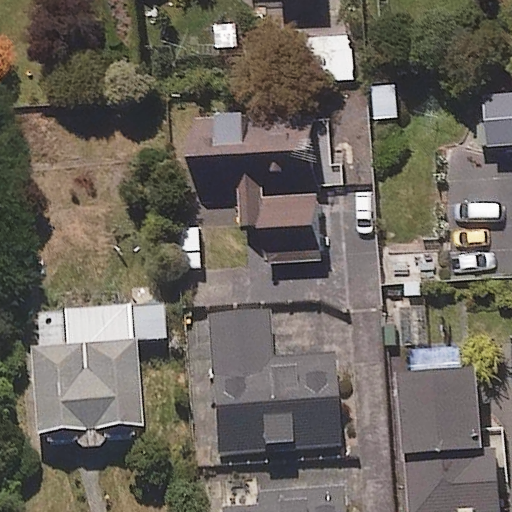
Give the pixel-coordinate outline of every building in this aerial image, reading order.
[(479,0),(450,0),(451,9),(480,7),(479,0)] [(362,35),(321,37),(323,72),(363,70),(362,35)] [(511,99),(492,101),(495,151),(511,149),(511,99)] [(345,309),(341,198),(318,199),(315,107),(186,111),(189,211),(241,209),(243,273),(192,275),(193,314),(322,310),(345,309)] [(432,344),(429,304),(403,306),(405,346),(432,344)] [(30,355),(33,408),(15,409),(18,447),(36,446),(143,439),(137,349),(166,347),(164,312),(38,319),(40,354),(30,355)] [(272,318),(208,322),(218,460),(341,451),(335,359),(275,364),(272,318)] [(485,375),(466,376),(465,349),(411,352),(412,378),(406,378),(411,511),(503,511),(501,458),(489,458),(485,375)] [(344,511),(343,495),(255,502),(211,505),(211,511),(344,511)]
